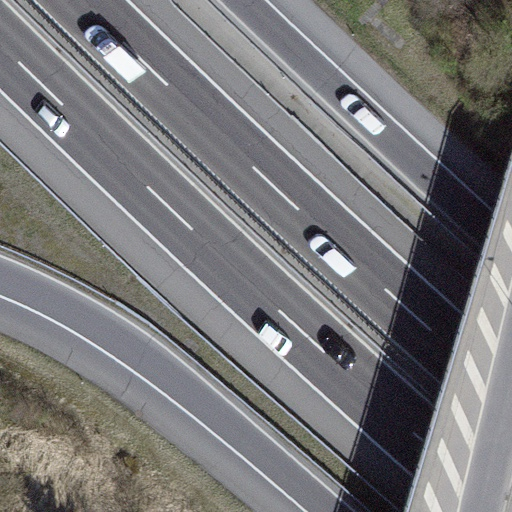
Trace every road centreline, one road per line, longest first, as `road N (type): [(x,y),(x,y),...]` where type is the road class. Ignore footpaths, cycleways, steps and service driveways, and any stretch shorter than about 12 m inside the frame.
road 1 (motorway): [(0,48),(500,511)]
road 2 (motorway): [(511,399),(83,0)]
road 3 (motorway): [(0,286),(139,363),(320,511)]
road 4 (motorway): [(511,243),(251,0)]
road 5 (trunk): [(511,370),(478,511)]
